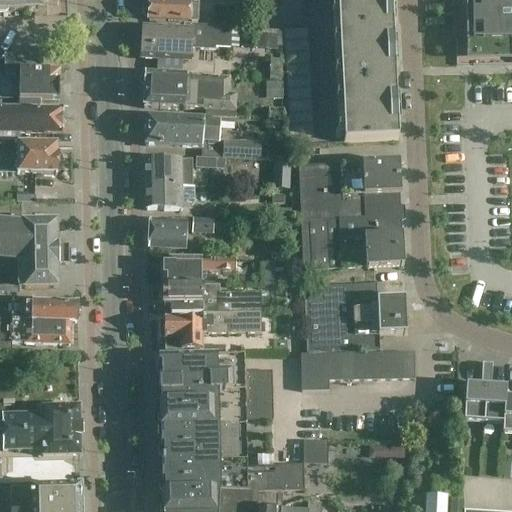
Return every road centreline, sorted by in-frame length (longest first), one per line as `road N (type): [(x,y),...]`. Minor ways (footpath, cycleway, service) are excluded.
road 1 (tertiary): [(118,511),(106,0)]
road 2 (residential): [(511,349),(466,334),(430,298),(418,247),(408,0)]
